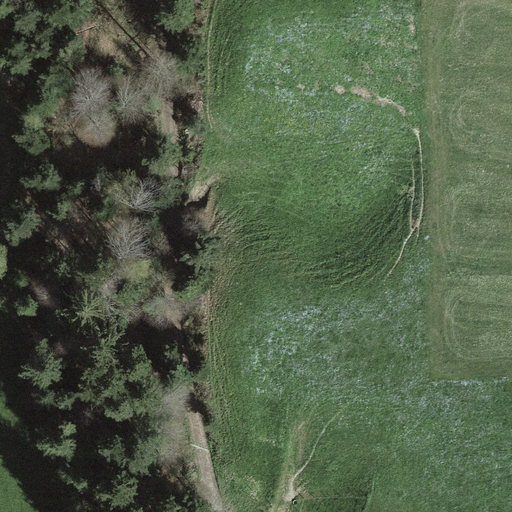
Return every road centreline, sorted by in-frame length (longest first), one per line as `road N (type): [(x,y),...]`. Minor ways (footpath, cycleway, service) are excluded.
road 1 (track): [(214,511),(181,353),(164,0)]
road 2 (track): [(91,0),(76,113),(54,198),(29,245),(0,271)]
